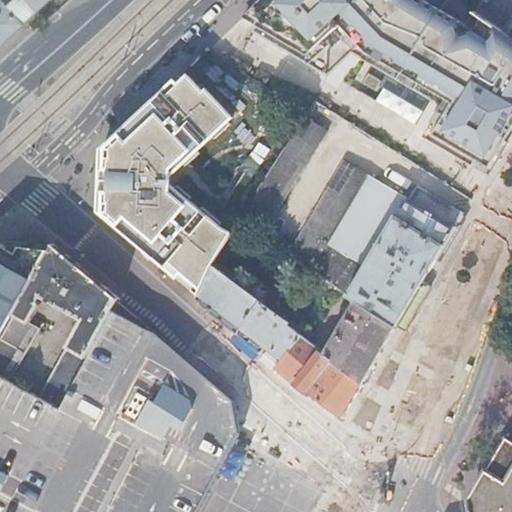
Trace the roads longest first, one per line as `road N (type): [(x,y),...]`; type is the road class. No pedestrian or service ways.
road 1 (residential): [(398,511),(41,197)]
road 2 (tertiary): [(398,511),(484,288),(511,240)]
road 3 (residential): [(25,183),(211,0)]
road 4 (primary): [(110,0),(0,94)]
